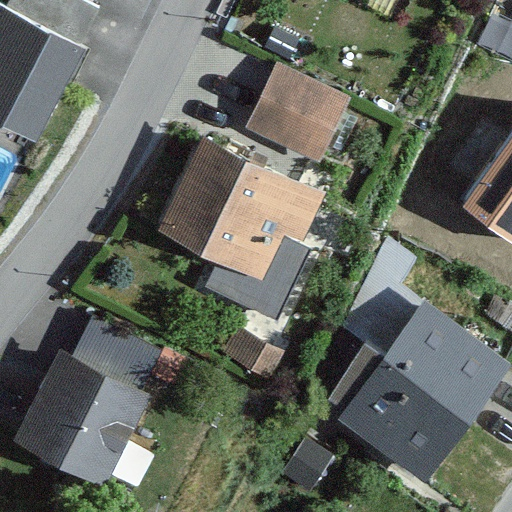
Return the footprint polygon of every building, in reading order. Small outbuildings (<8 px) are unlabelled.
[(0,0),(0,96),(49,118),(101,0),(0,0)] [(280,56),(252,121),(326,153),(354,88),(280,56)] [(333,179),(210,123),(166,217),(273,267),(293,225),(308,232),(333,179)] [(511,131),(463,200),(511,234),(511,131)] [(510,364),(423,303),(340,420),(427,481),(510,364)] [(151,395),(59,350),(13,442),(105,487),(151,395)]
